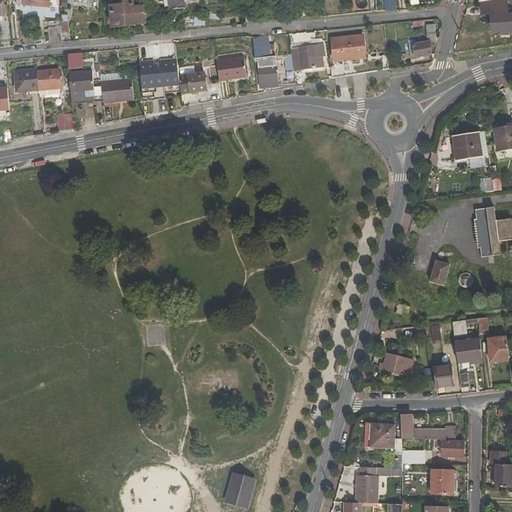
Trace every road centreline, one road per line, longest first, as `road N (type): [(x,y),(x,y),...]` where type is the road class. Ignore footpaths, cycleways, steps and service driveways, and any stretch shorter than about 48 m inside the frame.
road 1 (residential): [(452,12),(0,55)]
road 2 (primary): [(0,158),(285,104),(330,109)]
road 3 (tertiary): [(343,407),(402,179)]
road 4 (residential): [(476,399),(343,407)]
